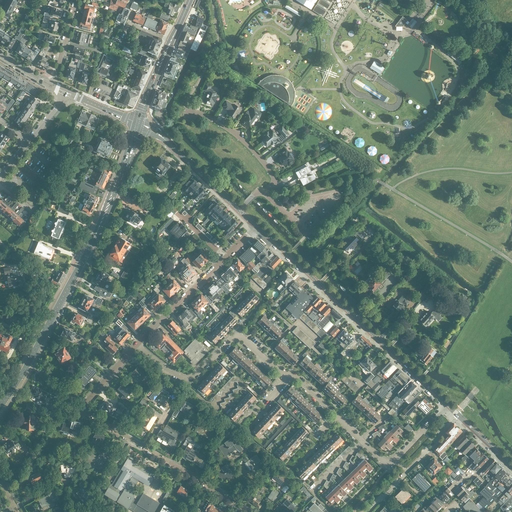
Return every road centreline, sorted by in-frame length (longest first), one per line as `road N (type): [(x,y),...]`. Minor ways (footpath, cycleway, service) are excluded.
road 1 (tertiary): [(447,405),(256,227)]
road 2 (primary): [(29,359),(103,215),(138,123)]
road 3 (residential): [(289,378),(237,333),(184,379),(136,344)]
road 4 (residential): [(136,344),(256,227)]
road 5 (primary): [(138,123),(189,0)]
road 6 (tertiary): [(238,210),(138,123)]
